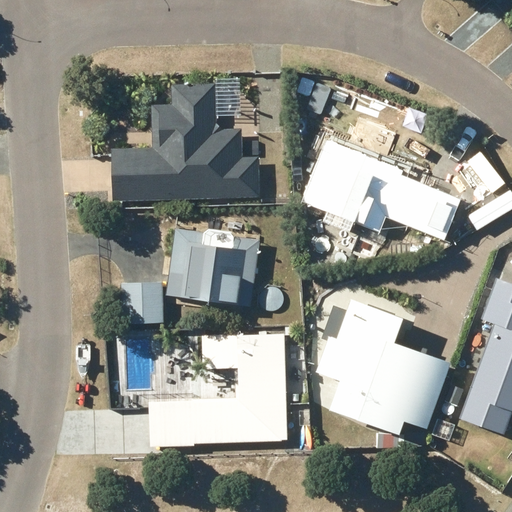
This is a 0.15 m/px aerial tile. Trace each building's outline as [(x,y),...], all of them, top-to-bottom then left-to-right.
[(152,144),(111,145),(113,197),(259,192),(258,153),(240,154),(239,124),(219,125),(215,121),(214,80),(171,82),(172,99),(150,100),(152,144)] [(327,205),(324,213),(349,223),(352,216),(378,226),(385,210),(444,234),(459,197),(374,163),(381,146),(358,136),(351,152),(325,141),(303,195),(327,205)] [(266,189),(280,189),(280,169),(266,169),(266,189)] [(175,224),(165,290),(249,303),(259,237),(175,224)] [(511,278),(496,273),(482,314),(493,318),(459,414),(504,429),(511,407),(511,406),(511,278)] [(120,278),(122,319),(162,317),(160,277),(120,278)] [(327,333),(316,363),(341,372),(330,402),(399,428),(404,414),(426,422),(448,360),(389,338),(397,318),(348,301),(335,336),(327,333)] [(319,318),(323,323),(328,324),(333,320),(334,314),(330,309),(324,308),(320,312),(319,318)] [(148,396),(149,442),(194,441),(194,438),(285,437),(283,329),(202,331),(202,363),(235,362),(236,395),(148,396)] [(449,386),(444,397),(455,401),(460,390),(449,386)] [(349,419),(338,431),(351,442),(361,431),(349,419)]
